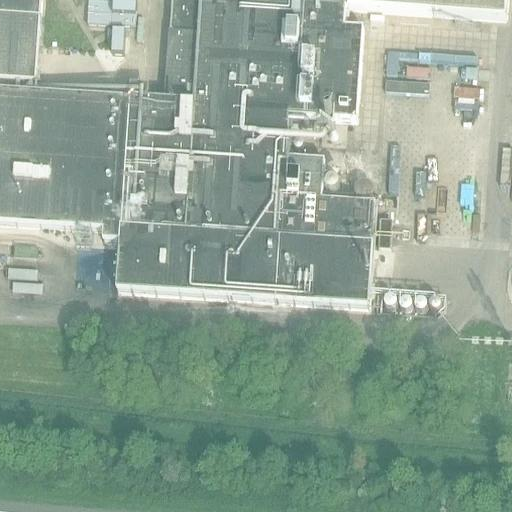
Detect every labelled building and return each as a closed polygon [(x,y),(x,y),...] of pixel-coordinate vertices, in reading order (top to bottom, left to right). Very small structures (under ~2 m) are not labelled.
[(0,0),(0,85),(39,88),(43,23),(44,0),(0,0)] [(372,252),(375,207),(322,203),(324,164),(286,162),(288,120),(356,124),(363,31),(346,31),(347,11),(506,22),(507,0),(173,0),(171,35),(170,35),(167,82),(166,82),(165,105),(131,102),(130,105),(0,94),(0,227),(103,235),(103,245),(120,246),(117,295),(276,306),(368,312),(372,252)] [(89,3),(87,26),(134,29),(135,6),(89,3)] [(114,33),(113,55),(124,56),(125,33),(114,33)] [(384,45),(383,70),(399,70),(400,56),(414,57),(415,46),(384,45)] [(434,76),(451,79),(454,50),(445,49),(443,63),(435,62),(434,76)] [(427,74),(428,62),(404,60),(403,72),(427,74)] [(381,76),(380,85),(419,86),(420,77),(381,76)] [(393,224),(380,223),(378,251),(392,252),(393,224)] [(31,262),(32,241),(9,239),(8,261),(31,262)] [(0,276),(0,286),(20,288),(21,278),(0,276)] [(387,312),(389,313),(392,313),(395,311),(397,309),(397,305),(396,303),(395,301),(393,300),(390,300),(387,301),(386,302),(384,304),(384,306),(384,309),(385,311),(387,312)] [(402,312),(404,314),(408,314),(410,313),(412,311),(413,309),(412,307),(411,304),(409,302),(406,301),(403,302),(401,304),(400,306),(400,308),(400,311),(402,312)] [(416,313),(418,315),(421,315),(425,314),(427,312),(427,309),(427,306),(426,304),(424,303),(421,302),(418,303),(417,304),(415,305),(414,308),(415,311),(416,313)] [(431,314),(433,315),(435,316),(438,316),(440,315),(441,312),(442,310),(441,307),(440,305),(437,304),(435,304),(432,305),(431,306),(430,308),(430,310),(430,312),(431,314)]
